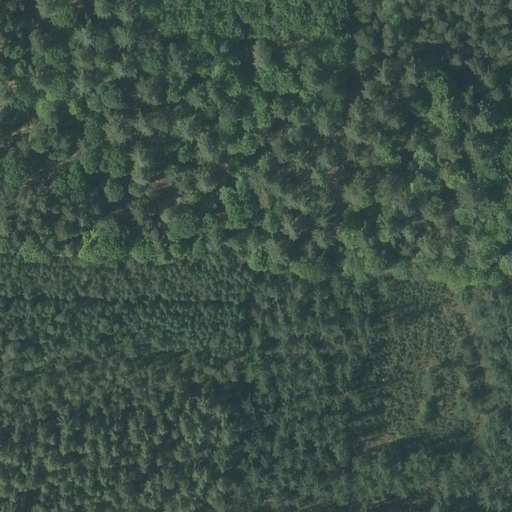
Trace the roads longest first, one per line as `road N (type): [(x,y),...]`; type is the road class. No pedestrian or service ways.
road 1 (track): [(225,495),(259,267),(511,272)]
road 2 (track): [(511,501),(225,495),(133,511)]
